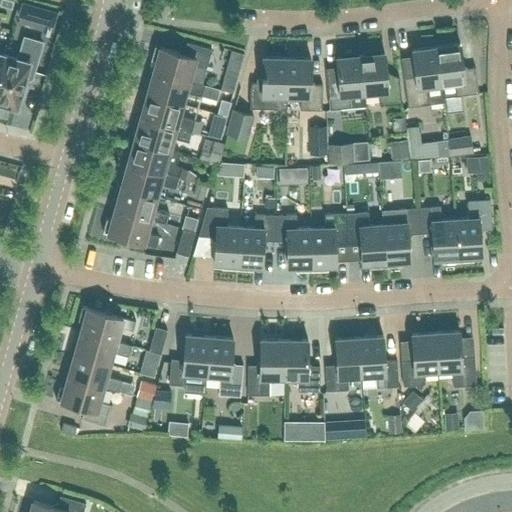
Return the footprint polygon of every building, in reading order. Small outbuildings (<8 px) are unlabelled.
[(56,11),(21,1),(17,15),(52,25),(56,11)] [(17,57),(2,53),(0,59),(0,101),(15,106),(24,78),(26,78),(30,76),(41,41),(23,36),(17,57)] [(152,69),(200,83),(210,48),(185,41),(182,52),(154,44),(150,58),(155,60),(152,69)] [(474,66),(462,67),(458,42),(435,45),(442,101),(443,101),(442,96),(477,91),(474,66)] [(402,75),(406,105),(442,101),(435,45),(411,48),(414,74),(402,75)] [(377,90),(378,104),(400,101),(397,76),(385,77),(383,52),(378,52),(378,49),(364,51),(364,53),(359,54),(364,105),(365,105),(363,92),(377,90)] [(364,105),(359,54),(355,54),(354,52),(340,53),(341,55),(335,56),(338,85),(326,87),(328,108),(364,105)] [(249,88),(248,107),(284,108),(285,56),(261,56),(261,81),(251,81),(249,88)] [(320,108),(321,82),(309,82),(309,57),(285,56),(284,108),(285,108),(285,94),(299,95),(298,108),(320,108)] [(220,88),(232,91),(237,73),(237,72),(226,68),(220,88)] [(147,76),(143,92),(181,102),(185,91),(228,103),(232,92),(200,83),(152,69),(150,77),(147,76)] [(139,116),(190,130),(193,119),(178,115),(181,102),(143,92),(139,107),(141,108),(139,116)] [(451,106),(458,130),(476,125),(469,101),(451,106)] [(216,112),(225,115),(228,104),(219,102),(216,112)] [(245,137),(252,114),(232,109),(226,132),(245,137)] [(364,110),(342,111),(342,127),(364,126),(364,110)] [(190,130),(139,116),(137,123),(134,122),(130,138),(168,149),(172,137),(187,141),(190,130)] [(220,142),(224,127),(211,124),(208,139),(220,142)] [(308,124),(309,153),(326,153),(325,124),(308,124)] [(418,124),(405,126),(409,157),(438,153),(437,139),(420,141),(418,124)] [(287,126),(287,146),(297,146),(297,126),(287,126)] [(449,153),(471,150),(469,135),(447,138),(449,153)] [(165,161),(168,149),(130,138),(126,154),(128,154),(126,162),(177,176),(180,165),(165,161)] [(218,168),(223,147),(206,142),(200,164),(218,168)] [(121,168),(117,184),(155,195),(159,183),(174,187),(177,176),(126,162),(124,169),(121,168)] [(413,201),(411,162),(380,164),(382,202),(413,201)] [(355,165),(355,174),(378,173),(377,163),(355,165)] [(276,186),(277,208),(306,207),(305,169),(292,169),(293,186),(276,186)] [(184,178),(179,193),(187,195),(191,180),(184,178)] [(115,201),(113,208),(149,218),(164,222),(168,211),(152,207),(155,195),(117,184),(113,200),(115,201)] [(488,197),(466,199),(468,216),(454,217),(457,260),(472,259),(472,254),(480,253),(478,228),(490,227),(488,197)] [(417,206),(419,232),(431,231),(432,256),(440,256),(441,261),(457,260),(454,217),(440,217),(439,204),(417,206)] [(236,268),(239,225),(225,224),(226,207),(206,205),(197,235),(214,236),(212,261),(220,262),(220,267),(236,268)] [(381,209),(382,222),(385,265),(401,264),(401,258),(409,258),(407,233),(419,232),(417,206),(381,209)] [(145,232),(149,218),(113,208),(110,218),(105,216),(101,230),(155,245),(158,236),(145,232)] [(369,261),(369,266),(385,265),(382,222),(368,223),(367,210),(345,211),(346,237),(359,236),(361,261),(369,261)] [(323,225),(309,226),(311,269),(326,268),(326,263),(334,263),(334,238),(346,237),(345,211),(323,212),(323,225)] [(262,239),(274,239),(274,214),(254,212),(253,225),(239,225),(236,268),(252,269),(252,263),(260,264),(262,239)] [(295,269),(311,269),(309,226),(295,226),(295,213),(274,214),(274,239),(286,239),(286,264),(294,264),(295,269)] [(187,254),(193,230),(182,227),(175,251),(187,254)] [(81,305),(77,319),(82,320),(79,330),(115,340),(119,326),(132,329),(134,320),(81,305)] [(148,349),(159,352),(166,328),(154,325),(148,349)] [(451,385),(475,383),(473,354),(460,354),(458,329),(434,331),(436,369),(450,368),(451,385)] [(70,352),(108,363),(112,351),(127,355),(130,344),(115,340),(79,330),(77,337),(74,336),(70,352)] [(400,358),(402,384),(423,383),(423,369),(436,369),(434,331),(410,332),(412,358),(400,358)] [(205,373),(208,335),(184,333),(182,358),(170,357),(168,383),(190,385),(204,386),(205,373)] [(383,360),(382,334),(358,336),(360,374),(374,373),(375,386),(397,385),(395,359),(383,360)] [(230,362),(232,337),(208,335),(205,373),(219,374),(217,393),(239,395),(242,363),(230,362)] [(323,363),(325,389),(347,388),(346,375),(360,374),(358,336),(334,337),(335,363),(323,363)] [(258,363),(246,363),(246,393),(268,393),(268,376),(282,376),(283,338),(259,338),(258,363)] [(307,338),(283,338),(282,376),(294,376),(296,379),(296,389),(318,390),(318,364),(306,364),(307,338)] [(117,390),(120,379),(105,375),(108,363),(70,352),(66,368),(68,369),(66,376),(102,386),(117,390)] [(139,361),(137,375),(155,377),(157,364),(139,361)] [(83,406),(80,418),(105,425),(111,404),(98,400),(102,386),(66,376),(63,386),(58,384),(54,398),(83,406)] [(135,395),(151,400),(156,382),(140,378),(135,395)] [(134,408),(131,416),(149,421),(151,413),(134,408)] [(72,434),(75,425),(62,421),(59,430),(72,434)] [(242,424),(217,422),(216,436),(241,438),(242,424)] [(25,511),(81,511),(85,501),(59,494),(55,506),(32,499),(30,504),(28,503),(25,511)]
